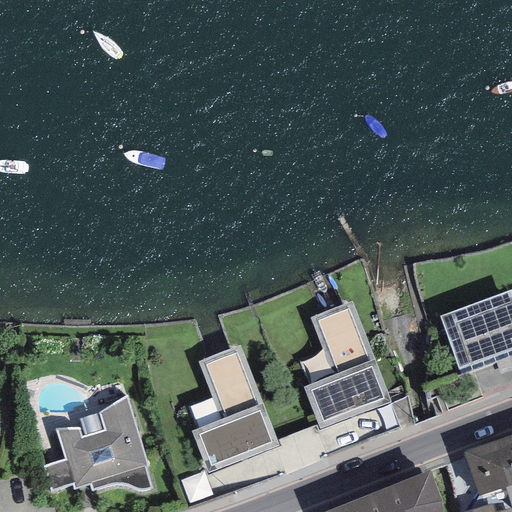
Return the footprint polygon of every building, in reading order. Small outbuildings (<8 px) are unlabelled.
[(511,304),(508,293),(441,317),(461,371),(511,352),(511,304)] [(350,308),(313,323),(336,380),(305,393),(321,431),(389,403),(350,308)] [(224,425),(195,436),(210,473),(277,447),(239,352),(201,367),(224,425)] [(78,432),(54,433),(63,465),(43,470),(50,493),(74,486),(75,494),(90,489),(92,495),(110,489),(120,487),(130,491),(140,496),(153,493),(124,398),(96,415),(75,422),(78,432)] [(511,434),(463,451),(478,497),(505,488),(511,507),(511,434)] [(430,475),(336,511),(442,511),(442,506),(430,475)] [(193,501),(215,496),(210,478),(188,483),(193,501)]
